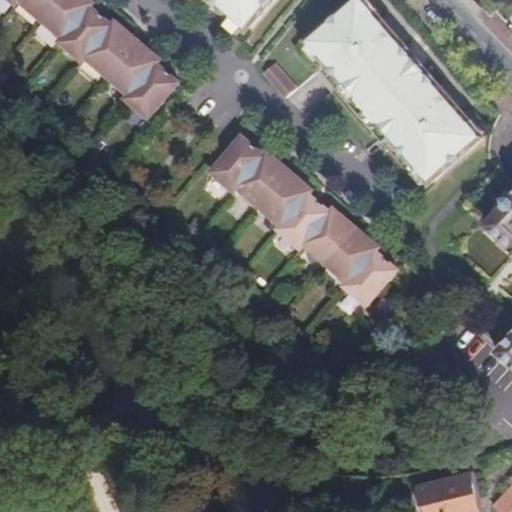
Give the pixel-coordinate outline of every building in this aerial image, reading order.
[(8,0),(15,6),(19,2),(64,40),(60,44),(82,63),(86,59),(130,98),(127,101),(149,121),(180,86),(158,66),(161,62),(116,24),(112,28),(91,8),(94,5),(88,0),(8,0)] [(210,0),(249,33),(276,0),(210,0)] [(431,186),(485,140),(363,0),(359,0),(309,44),(431,186)] [(287,101),(297,90),(277,66),(265,75),(287,101)] [(10,78),(1,71),(0,72),(0,83),(4,86),(10,78)] [(47,104),(38,97),(31,105),(40,113),(47,104)] [(51,121),(58,112),(49,105),(42,114),(51,121)] [(94,139),(87,132),(80,141),(88,147),(94,139)] [(99,154),(105,146),(97,139),(90,147),(99,154)] [(354,296),(385,261),(377,254),(380,250),(336,212),(332,216),(310,197),(314,193),(269,155),(266,158),(243,140),(213,175),(234,194),(238,190),(283,229),(280,232),(301,251),(305,247),(349,285),(346,289),(354,296)] [(511,203),(506,204),(506,212),(490,229),(511,250),(511,203)] [(189,229),(197,237),(204,229),(196,222),(189,229)] [(207,245),(214,238),(207,230),(199,238),(207,245)] [(239,276),(247,267),(238,260),(231,268),(239,276)] [(399,273),(385,261),(354,296),(368,309),(399,273)] [(250,284),(257,276),(248,269),(242,277),(250,284)] [(274,308),(282,315),(289,306),(281,299),(274,308)] [(292,324),(299,316),(291,308),(284,317),(292,324)] [(511,338),(502,349),(498,354),(511,367),(511,338)] [(372,382),(363,374),(356,382),(364,389),(372,382)] [(483,511),(477,479),(425,488),(429,511),(483,511)] [(511,511),(511,486),(511,488),(511,489),(511,497),(498,511),(511,511)]
